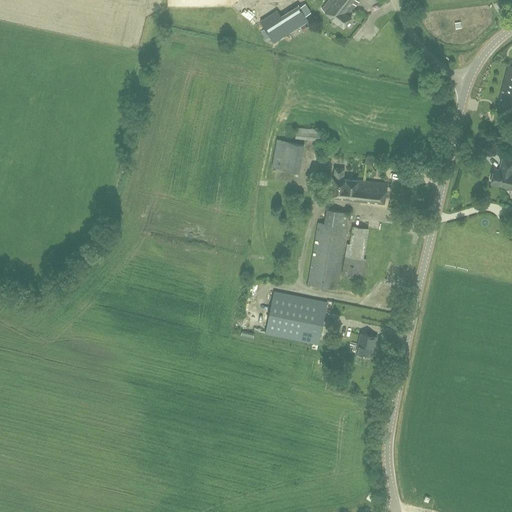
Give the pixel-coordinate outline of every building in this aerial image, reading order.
[(348,15),(353,9),(348,6),(350,3),(345,0),(329,0),(322,10),(344,27),(351,17),(348,15)] [(348,6),(353,9),(359,0),(345,0),(350,3),(348,6)] [(372,0),(370,7),(377,10),(381,2),(377,0),(372,0)] [(309,21),(298,5),(281,16),(278,10),(260,21),(274,43),(309,21)] [(511,66),(509,66),(503,87),(511,89),(511,66)] [(511,107),(511,89),(503,87),(499,104),(511,107)] [(511,160),(503,158),(500,171),(494,169),(491,183),(504,186),(504,187),(511,189),(511,160)] [(362,190),(363,181),(343,179),(344,170),(335,169),(333,196),(361,199),(362,190)] [(362,190),(361,199),(384,202),(388,184),(363,181),(362,190)] [(336,289),(349,213),(328,209),(325,223),(318,222),(308,284),(336,289)] [(351,255),(365,256),(365,228),(352,228),(351,255)] [(318,344),(327,302),(274,291),(266,334),(318,344)] [(375,345),(377,337),(361,333),(357,352),(371,356),(374,344),(375,345)]
